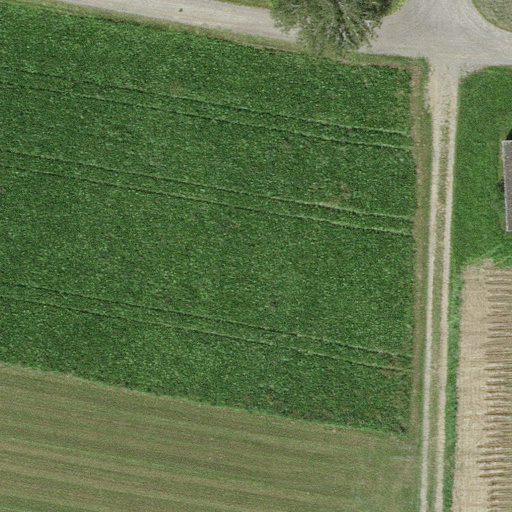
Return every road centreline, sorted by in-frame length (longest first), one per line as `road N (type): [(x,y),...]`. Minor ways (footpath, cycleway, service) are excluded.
road 1 (track): [(452,53),(437,511)]
road 2 (track): [(452,53),(127,0)]
